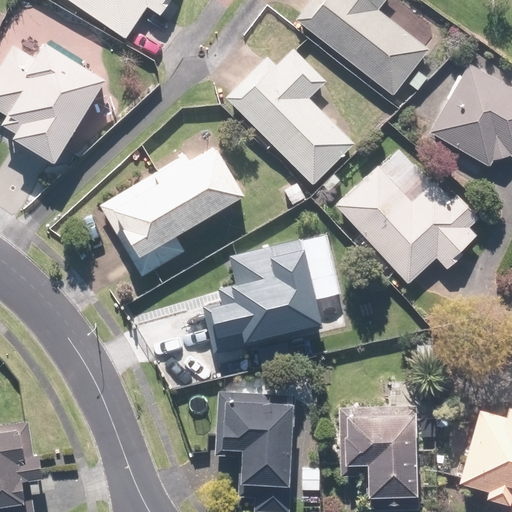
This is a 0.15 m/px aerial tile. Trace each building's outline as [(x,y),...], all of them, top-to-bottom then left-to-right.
[(63,0),(122,43),(146,9),(160,19),(170,6),(163,2),(164,0),(63,0)] [(308,0),(293,20),(391,98),(429,50),(378,9),(385,0),(308,0)] [(30,57),(12,46),(0,65),(0,131),(54,164),(104,80),(39,42),(30,57)] [(324,82),(290,48),(274,64),(266,56),(221,100),(306,188),(352,143),(308,98),(324,82)] [(511,90),(465,64),(426,132),(506,177),(511,166),(511,90)] [(190,148),(96,208),(142,279),(185,252),(176,237),(243,195),(213,147),(196,158),(190,148)] [(378,165),(333,204),(406,286),(436,260),(445,270),(456,261),(452,256),(473,237),(468,231),(478,222),(452,193),(447,197),(432,181),(410,201),(378,165)] [(318,326),(298,239),(227,255),(233,284),(213,289),(217,306),(202,309),(212,355),(252,346),(251,342),(318,326)] [(287,511),(294,395),(216,391),(211,467),(235,468),(233,499),(252,500),(251,511),(255,511),(287,511)] [(414,497),(411,404),(339,406),(342,479),(362,478),(363,499),(378,498),(378,507),(404,506),(404,497),(414,497)] [(501,416),(476,409),(456,484),(483,491),(481,499),(508,507),(506,511),(511,511),(511,408),(504,406),(501,416)] [(0,511),(31,511),(29,482),(39,481),(38,453),(30,453),(28,423),(0,425),(0,511)] [(319,467),(300,467),(299,491),(319,492),(319,467)]
